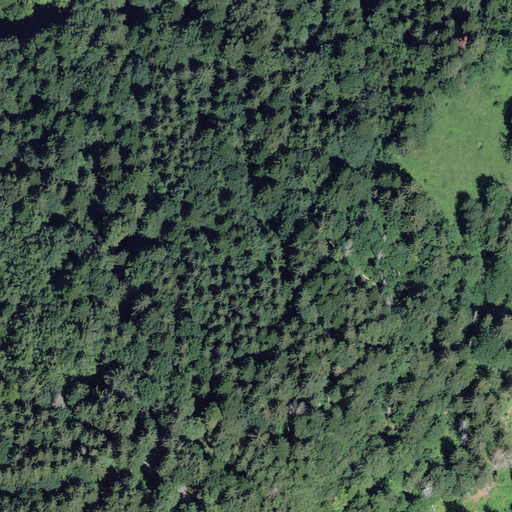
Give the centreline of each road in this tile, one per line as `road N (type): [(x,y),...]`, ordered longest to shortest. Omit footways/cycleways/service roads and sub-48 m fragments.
road 1 (track): [(0,403),(105,433),(208,511)]
road 2 (track): [(160,511),(137,496),(101,489),(0,498)]
